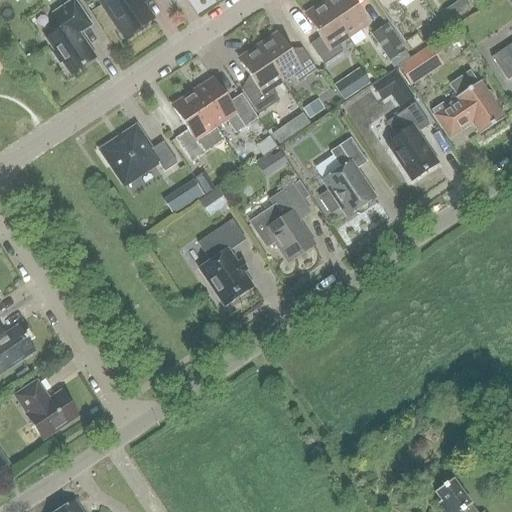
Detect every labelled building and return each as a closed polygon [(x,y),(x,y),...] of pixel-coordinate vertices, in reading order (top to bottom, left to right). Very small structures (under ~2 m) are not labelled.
[(62,63),(70,76),(95,59),(79,34),(91,26),(74,0),(52,15),(62,28),(45,39),(54,52),(51,53),(59,65),(62,63)] [(146,0),(99,0),(125,39),(152,20),(146,11),(140,10),(141,4),(146,0)] [(326,6),(348,39),(368,26),(350,0),(329,0),(329,3),(326,6)] [(401,0),(376,0),(391,22),(403,14),(396,4),(401,0)] [(469,10),(462,0),(459,0),(444,11),(452,22),(469,10)] [(348,39),(326,6),(322,8),(318,7),(306,14),(308,17),(307,18),(320,39),(310,45),(323,66),(342,53),(337,46),(348,39)] [(394,69),(399,66),(410,59),(387,25),(371,35),(394,69)] [(404,42),(411,52),(422,44),(416,34),(404,42)] [(260,50),(282,83),(293,76),(298,83),(316,71),(302,51),(292,57),(279,37),(277,38),(275,35),(264,43),(263,48),(260,50)] [(511,44),(491,58),(507,81),(511,77),(511,44)] [(240,63),(254,83),(242,91),(258,115),(279,101),(272,90),(282,83),(260,50),(256,53),(251,51),(240,59),(242,62),(240,63)] [(410,59),(399,66),(411,83),(431,69),(419,52),(410,59)] [(357,68),(331,84),(341,100),(367,83),(357,68)] [(441,104),(430,111),(434,117),(449,139),(472,123),(480,135),(503,119),(493,104),(494,100),(489,93),(485,92),(479,83),(470,70),(447,86),(455,98),(457,101),(445,109),(441,104)] [(394,71),(372,86),(381,101),(390,95),(398,107),(413,98),(394,71)] [(191,92),(215,127),(225,119),(235,134),(258,119),(241,95),(229,103),(213,81),(200,89),(199,87),(191,92)] [(215,127),(191,92),(183,97),(185,100),(172,108),(188,131),(175,139),(191,164),(214,149),(223,142),(214,127),(215,127)] [(310,103),(302,109),(308,119),(316,113),(310,103)] [(429,126),(415,104),(386,123),(396,137),(386,144),(411,181),(437,164),(417,134),(429,126)] [(283,127),(272,134),(280,145),(291,138),(283,127)] [(150,151),(135,129),(114,144),(112,141),(100,149),(102,152),(100,153),(107,165),(110,163),(124,185),(157,163),(164,173),(177,164),(163,143),(150,151)] [(367,204),(375,199),(374,198),(372,199),(362,185),(364,183),(361,179),(362,178),(356,170),(367,163),(350,139),(330,153),(341,169),(322,181),(328,191),(327,191),(327,192),(321,196),(320,200),(328,212),(333,213),(342,207),(348,216),(346,217),(347,218),(355,212),(356,214),(360,215),(367,210),(368,206),(367,204)] [(287,164),(279,152),(269,159),(276,170),(287,164)] [(200,175),(193,179),(204,196),(211,191),(200,175)] [(202,195),(194,182),(185,188),(194,200),(202,195)] [(292,187),(301,201),(308,197),(298,183),(292,187)] [(301,201),(292,187),(270,201),(274,207),(250,223),(266,248),(274,242),(288,263),(314,246),(297,222),(310,213),(301,201)] [(216,189),(207,195),(219,211),(228,205),(216,189)] [(232,221),(197,244),(210,262),(198,270),(224,307),(253,288),(229,252),(245,241),(232,221)] [(0,375),(34,352),(26,340),(27,339),(25,336),(24,337),(17,328),(4,337),(0,331),(0,375)] [(26,416),(42,441),(77,417),(61,393),(49,401),(36,382),(15,397),(27,415),(26,416)] [(489,455),(497,466),(508,458),(500,448),(489,455)] [(0,473),(10,466),(0,453),(0,473)] [(473,511),(451,481),(435,493),(440,500),(434,505),(438,511),(473,511)]
